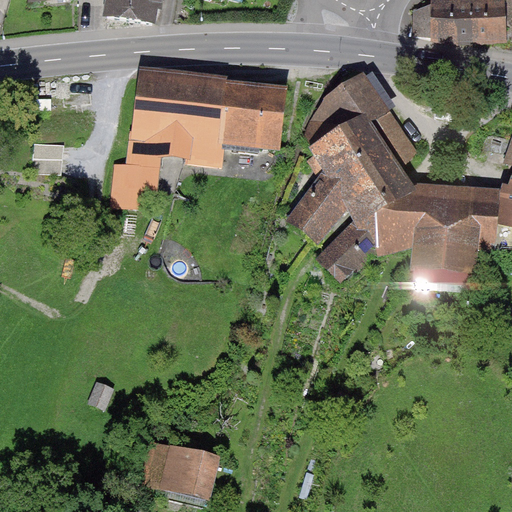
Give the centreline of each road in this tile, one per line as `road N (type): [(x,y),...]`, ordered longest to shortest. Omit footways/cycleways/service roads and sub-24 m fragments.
road 1 (track): [(236,511),(286,312),(305,269),(444,143),(511,99)]
road 2 (secondary): [(371,56),(231,48),(0,66)]
road 3 (secondary): [(511,77),(371,56)]
